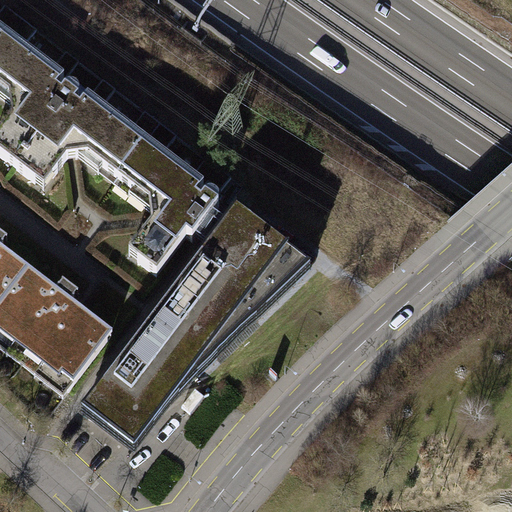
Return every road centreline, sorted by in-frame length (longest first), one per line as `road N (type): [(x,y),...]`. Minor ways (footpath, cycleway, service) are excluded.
road 1 (primary): [(511,210),(318,386),(207,511)]
road 2 (motorway): [(239,0),(511,187)]
road 3 (motorway): [(511,99),(366,0)]
